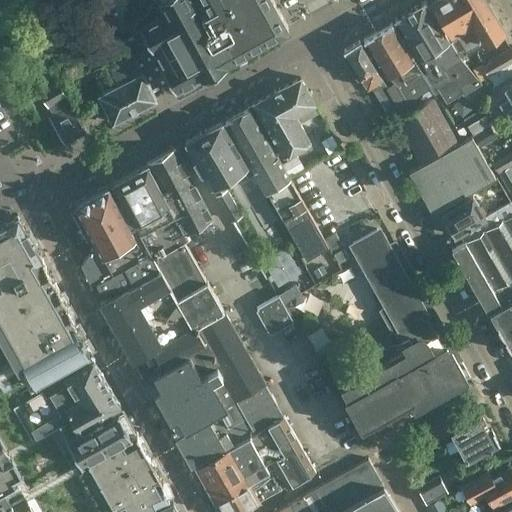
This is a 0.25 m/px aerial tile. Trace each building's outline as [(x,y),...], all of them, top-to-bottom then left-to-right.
[(226,62),(193,0),(153,0),(144,17),(146,21),(141,24),(154,49),(155,48),(163,64),(162,65),(175,89),(183,85),(183,86),(194,80),(193,79),(201,75),(202,76),(227,63),(226,62)] [(288,28),(272,0),(193,0),(226,62),(288,28)] [(424,0),(394,19),(419,60),(446,102),(461,93),(462,95),(480,84),(452,47),(449,41),(450,41),(425,0),(424,0)] [(430,0),(429,1),(450,37),(456,34),(457,37),(450,41),(456,52),(464,47),(464,48),(467,52),(481,44),(501,32),(504,30),(486,0),(430,0)] [(392,22),(375,32),(362,40),(386,78),(388,77),(392,83),(394,81),(407,103),(431,88),(421,71),(414,61),(415,60),(392,22)] [(376,93),(386,87),(381,79),(382,79),(376,69),(359,41),(344,50),(342,56),(356,79),(360,76),(367,88),(371,85),(376,93)] [(511,46),(493,58),(499,69),(511,61),(511,46)] [(156,99),(133,54),(108,67),(117,83),(97,94),(112,122),(156,99)] [(484,78),(499,69),(493,58),(492,58),(493,59),(483,65),(481,62),(472,68),(480,81),(484,78)] [(511,75),(511,61),(499,69),(484,78),(490,89),(500,83),(511,75)] [(500,87),(511,106),(511,105),(511,75),(500,83),(502,86),(500,87)] [(310,141),(299,121),(319,109),(300,77),(283,86),(270,93),(254,102),(264,122),(284,156),(310,141)] [(86,131),(66,94),(58,79),(39,90),(52,113),(49,115),(64,142),(86,131)] [(386,87),(376,93),(388,114),(406,104),(393,83),(386,87)] [(456,138),(433,97),(396,119),(418,159),(444,144),(447,149),(457,143),(454,138),(456,138)] [(465,120),(473,134),(490,124),(484,104),(463,117),(465,120)] [(511,105),(511,106),(502,111),(509,121),(511,119),(511,105)] [(252,116),(247,107),(247,106),(225,119),(254,171),(258,169),(268,187),(265,189),(266,190),(306,259),(328,246),(277,156),(275,155),(252,116)] [(197,135),(184,142),(210,185),(231,220),(232,219),(241,214),(227,189),(222,192),(216,182),(246,164),(222,122),(221,121),(209,128),(206,129),(199,133),(197,134),(197,135)] [(497,135),(490,124),(473,134),(480,145),(497,135)] [(408,171),(432,213),(495,178),(471,136),(457,143),(447,149),(408,171)] [(175,148),(147,162),(185,233),(186,233),(213,218),(175,148)] [(511,148),(491,160),(498,173),(511,164),(511,148)] [(147,162),(111,181),(134,223),(135,222),(154,257),(184,241),(188,239),(188,238),(185,233),(147,162)] [(511,169),(510,166),(499,173),(510,192),(511,190),(511,169)] [(134,223),(111,181),(73,200),(71,210),(87,239),(88,250),(80,262),(92,289),(98,287),(99,289),(101,292),(117,283),(120,290),(160,267),(154,257),(135,222),(134,223)] [(473,193),(440,213),(446,223),(445,226),(448,232),(452,233),(454,236),(458,233),(463,241),(465,240),(511,213),(511,207),(508,201),(485,214),(473,193)] [(0,511),(137,511),(169,499),(160,479),(163,477),(150,454),(137,432),(123,406),(83,430),(80,426),(76,428),(69,415),(36,432),(22,412),(9,419),(3,410),(25,397),(43,387),(41,386),(24,395),(21,388),(35,381),(35,382),(38,380),(38,379),(89,352),(89,353),(90,352),(92,351),(90,348),(84,337),(82,333),(81,333),(75,322),(76,322),(74,319),(75,318),(65,301),(66,301),(65,298),(65,299),(56,282),(55,280),(54,280),(53,279),(54,278),(52,276),(43,260),(42,258),(41,256),(40,253),(39,253),(39,254),(35,246),(34,244),(34,243),(33,241),(32,241),(25,229),(26,229),(25,227),(24,227),(18,216),(19,216),(17,213),(16,214),(14,215),(6,220),(5,220),(3,221),(4,221),(0,223),(0,511)] [(451,248),(450,248),(453,254),(487,313),(488,312),(511,298),(511,213),(465,240),(463,241),(455,246),(451,248)] [(343,398),(360,428),(410,400),(466,369),(394,241),(389,245),(379,227),(349,245),(396,329),(393,331),(404,349),(339,385),(345,397),(343,398)] [(184,241),(154,257),(160,267),(171,285),(177,296),(175,297),(190,323),(194,321),(205,341),(191,350),(203,371),(207,368),(206,367),(219,360),(233,385),(238,382),(245,393),(239,396),(240,397),(265,383),(246,348),(223,310),(206,280),(184,241)] [(263,259),(278,285),(301,271),(285,245),(263,259)] [(120,290),(99,302),(113,326),(118,323),(123,332),(137,357),(153,348),(156,346),(160,353),(166,363),(191,350),(205,341),(194,321),(190,323),(161,340),(148,317),(146,314),(153,309),(147,299),(171,285),(160,267),(120,290)] [(295,284),(284,290),(290,299),(300,293),(295,284)] [(278,294),(275,296),(257,306),(257,308),(255,309),(268,332),(270,331),(271,333),(293,321),(278,294)] [(511,352),(511,351),(511,298),(488,312),(511,352)] [(166,363),(145,375),(176,429),(216,406),(217,406),(218,409),(235,400),(240,397),(239,396),(245,393),(238,382),(233,385),(219,360),(206,367),(207,368),(203,371),(191,350),(166,363)] [(25,397),(3,410),(9,419),(22,412),(36,432),(69,415),(76,428),(80,426),(111,407),(120,402),(92,356),(63,373),(47,383),(50,388),(49,389),(43,387),(25,397)] [(240,397),(235,400),(254,432),(267,424),(283,414),(277,402),(265,383),(240,397)] [(179,434),(174,436),(175,438),(190,463),(190,465),(193,463),(224,446),(225,448),(254,432),(235,400),(218,409),(219,411),(209,417),(179,434)] [(481,412),(456,426),(449,430),(466,462),(499,444),(492,429),(490,430),(481,412)] [(267,424),(277,442),(204,483),(214,501),(270,469),(274,467),(286,488),(316,471),(283,414),(267,424)] [(449,430),(456,426),(450,415),(425,428),(431,440),(449,430)] [(194,464),(204,483),(277,442),(267,424),(254,432),(225,448),(194,464)] [(334,511),(383,485),(368,458),(315,487),(270,511),(334,511)] [(486,495),(493,507),(511,496),(511,466),(511,465),(492,476),(488,469),(460,485),(470,504),(486,495)] [(236,511),(261,498),(281,487),(270,469),(214,501),(220,511),(236,511)] [(439,475),(418,487),(427,503),(448,491),(439,475)] [(399,511),(383,485),(334,511),(399,511)] [(145,511),(178,511),(172,500),(145,511)]
